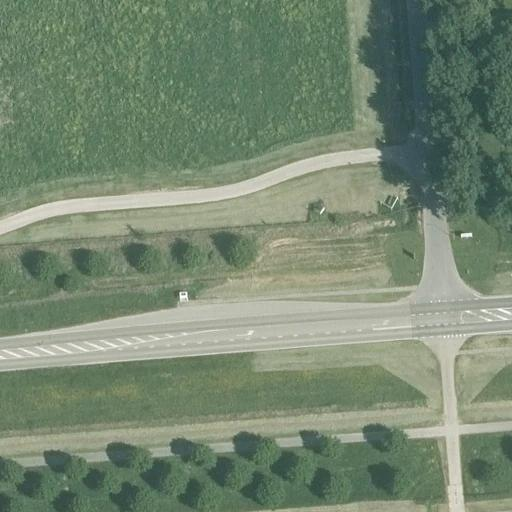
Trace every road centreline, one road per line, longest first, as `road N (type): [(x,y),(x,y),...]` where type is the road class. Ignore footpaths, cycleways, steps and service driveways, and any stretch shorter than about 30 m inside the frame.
road 1 (tertiary): [(511,301),(0,344)]
road 2 (tertiary): [(0,367),(511,325)]
